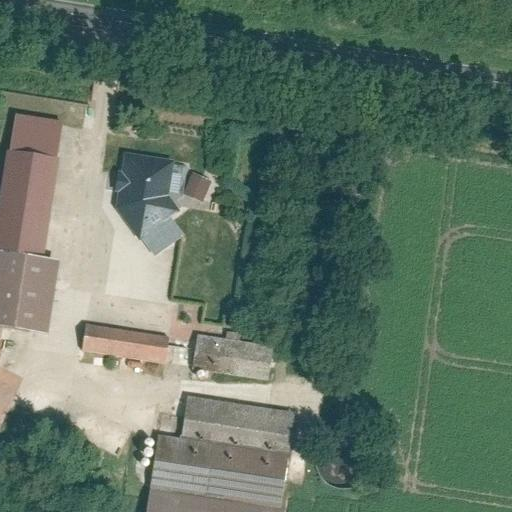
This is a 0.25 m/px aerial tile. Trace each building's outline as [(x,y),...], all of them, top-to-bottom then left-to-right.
[(64,123),(11,115),(6,150),(59,159),(64,123)] [(0,257),(42,264),(59,159),(6,150),(0,186),(0,257)] [(124,157),(115,212),(137,244),(141,241),(170,220),(178,214),(167,198),(172,165),(124,157)] [(211,184),(191,175),(181,196),(201,205),(211,184)] [(183,237),(170,220),(141,241),(154,259),(183,237)] [(42,264),(0,257),(0,332),(46,339),(57,266),(42,264)] [(84,327),(80,352),(169,366),(173,341),(84,327)] [(195,336),(190,369),(271,383),(277,351),(195,336)] [(185,400),(178,442),(287,458),(293,416),(185,400)] [(156,438),(145,511),(278,511),(287,458),(178,442),(156,438)]
